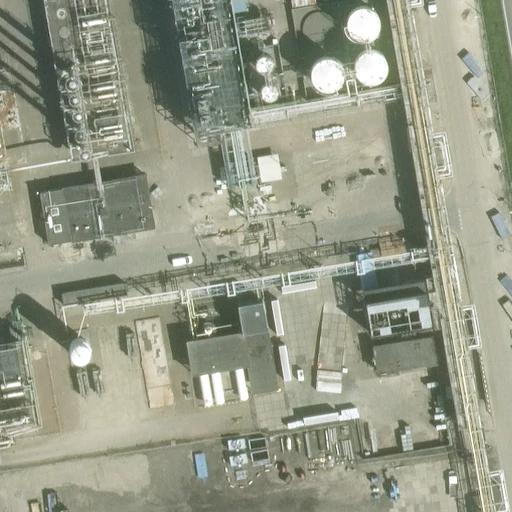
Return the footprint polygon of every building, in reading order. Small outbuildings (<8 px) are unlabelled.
[(107,0),(47,0),(62,110),(79,107),(81,122),(73,123),(75,144),(92,142),(91,134),(113,131),(112,129),(128,127),(121,75),(106,77),(104,64),(114,63),(113,51),(114,51),(107,0)] [(175,0),(196,133),(225,128),(230,121),(236,124),(252,121),(249,98),(236,90),(234,103),(226,104),(196,64),(203,58),(204,47),(224,49),(237,40),(230,36),(228,26),(230,26),(223,16),(230,11),(246,8),(245,0),(233,0),(233,9),(205,13),(196,7),(192,3),(178,5),(181,0),(175,0)] [(351,6),(350,37),(377,37),(378,7),(351,6)] [(357,79),(388,77),(387,50),(356,52),(357,79)] [(340,92),(341,57),(317,56),(316,92),(340,92)] [(146,174),(41,192),(50,246),(155,228),(146,174)] [(373,344),(378,373),(440,362),(435,333),(421,336),(419,326),(432,323),(427,290),(366,300),(372,334),(380,332),(382,343),(373,344)] [(248,364),(254,393),(279,389),(264,300),(238,304),(243,330),(187,340),(193,374),(248,364)] [(0,327),(0,408),(18,406),(6,327),(0,327)]
